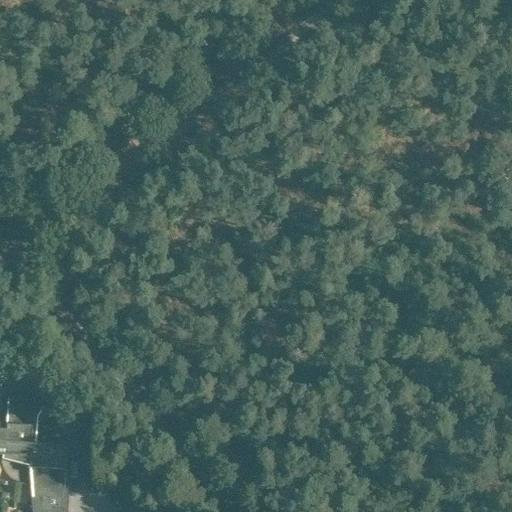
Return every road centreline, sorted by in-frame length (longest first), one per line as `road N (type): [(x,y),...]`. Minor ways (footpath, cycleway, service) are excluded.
road 1 (track): [(8,246),(315,0)]
road 2 (residential): [(230,511),(8,246)]
